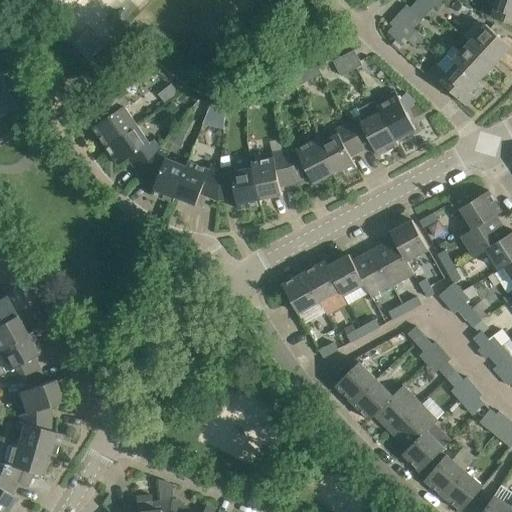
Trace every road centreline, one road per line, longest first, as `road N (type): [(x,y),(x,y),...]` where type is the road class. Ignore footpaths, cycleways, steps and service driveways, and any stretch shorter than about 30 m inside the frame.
road 1 (residential): [(242,273),(310,381),(430,511)]
road 2 (tertiary): [(242,273),(489,148)]
road 3 (residential): [(59,122),(111,190),(147,218),(218,250),(242,273)]
road 4 (residential): [(116,429),(4,256)]
road 5 (tertiary): [(116,429),(170,331),(242,273)]
road 6 (residential): [(265,511),(116,429)]
